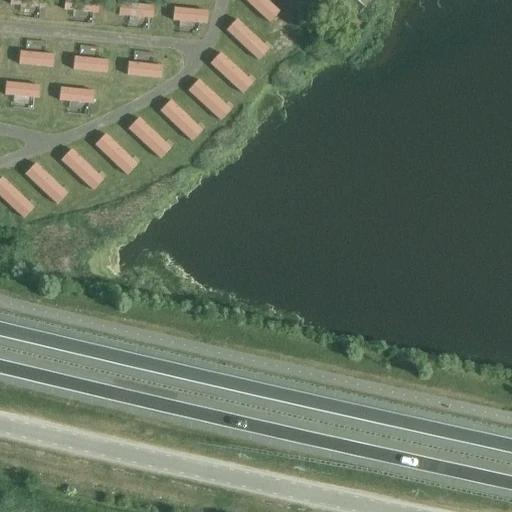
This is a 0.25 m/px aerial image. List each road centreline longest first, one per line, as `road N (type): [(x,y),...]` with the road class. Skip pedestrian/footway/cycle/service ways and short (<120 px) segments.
road 1 (trunk): [(511,447),(0,330)]
road 2 (trunk): [(0,368),(511,484)]
road 3 (unclassified): [(0,423),(390,511)]
